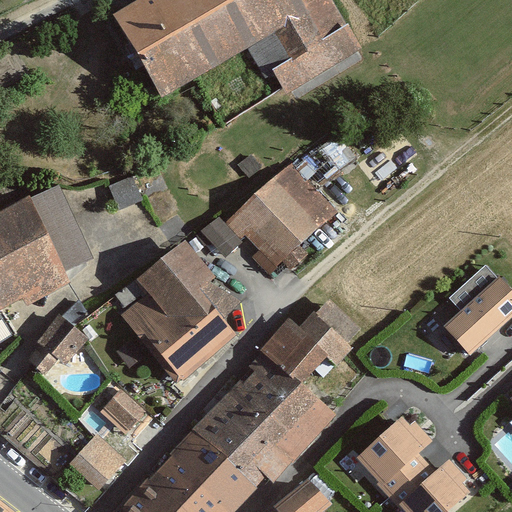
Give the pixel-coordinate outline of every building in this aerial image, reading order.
[(358,51),(360,50),(330,0),(138,0),(111,16),(160,99),(266,36),(282,63),(270,70),(289,101),(362,58),(358,51)] [(294,161),(227,216),(223,211),(199,233),(222,259),(241,242),(264,270),(336,211),(294,161)] [(0,306),(92,258),(57,191),(29,206),(27,202),(0,216),(0,306)] [(238,307),(183,243),(133,282),(143,297),(121,315),(178,383),(234,335),(222,321),(238,307)] [(463,306),(496,271),(485,261),(452,296),(463,306)] [(472,350),(511,313),(511,294),(499,281),(450,325),(472,350)] [(65,365),(87,340),(94,325),(80,302),(59,315),(37,340),(42,345),(26,361),(42,378),(57,359),(65,365)] [(255,356),(299,383),(324,358),(335,368),(353,350),(312,309),(294,328),(287,321),(255,356)] [(226,459),(299,383),(255,356),(191,428),(226,459)] [(226,459),(253,485),(262,477),(273,484),(334,417),(299,383),(226,459)] [(98,413),(125,435),(144,413),(117,390),(98,413)] [(381,495),(437,451),(402,407),(346,451),(381,495)] [(146,478),(184,511),(230,511),(253,485),(226,459),(191,428),(146,478)] [(67,465),(97,493),(125,462),(95,434),(67,465)] [(398,511),(455,511),(475,496),(442,458),(391,503),(398,511)] [(325,511),(331,507),(303,477),(265,511),(325,511)] [(119,511),(184,511),(146,478),(117,510),(119,511)]
